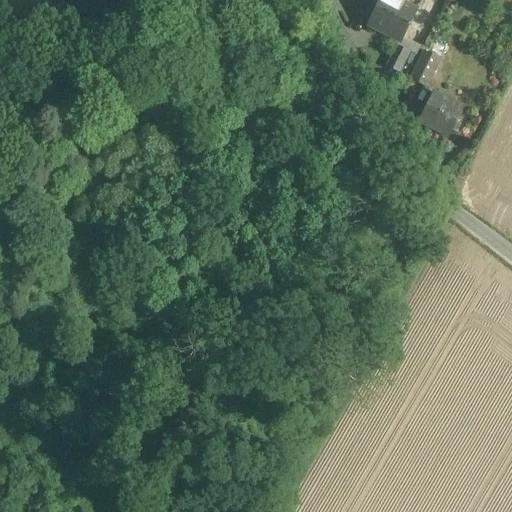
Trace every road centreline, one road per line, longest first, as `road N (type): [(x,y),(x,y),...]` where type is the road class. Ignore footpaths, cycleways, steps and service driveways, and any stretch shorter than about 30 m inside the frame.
road 1 (residential): [(399,152),(208,72),(0,43)]
road 2 (residential): [(322,0),(399,152)]
road 3 (residential): [(511,250),(399,152)]
